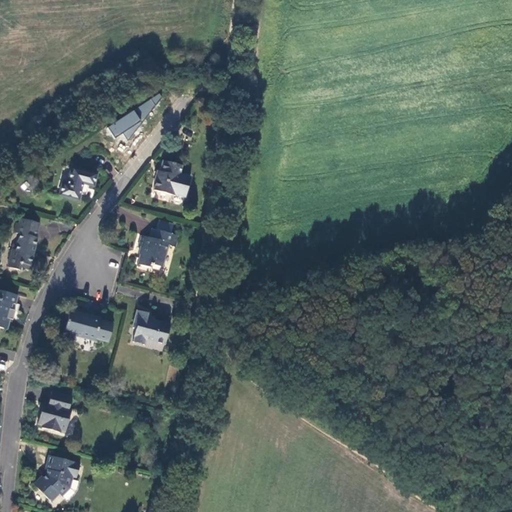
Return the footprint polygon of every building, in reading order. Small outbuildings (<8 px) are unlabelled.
[(180,174),(181,169),(162,164),(160,172),(159,172),(153,190),(174,196),(174,194),(185,197),(190,177),(180,174)] [(93,186),(96,175),(71,168),(66,184),(62,183),(58,195),(78,200),(82,183),(93,186)] [(29,266),(37,239),(34,238),(38,224),(20,219),(18,224),(16,233),(18,234),(14,250),(11,249),(6,267),(19,271),(21,263),(29,266)] [(156,231),(170,234),(173,225),(159,221),(156,231)] [(170,234),(156,231),(152,229),(149,239),(142,237),(139,246),(141,247),(139,255),(141,255),(138,265),(150,268),(151,265),(161,267),(167,245),(175,248),(178,236),(170,234)] [(15,304),(17,295),(0,290),(0,328),(2,329),(6,318),(10,319),(12,320),(14,311),(10,309),(12,303),(15,304)] [(137,311),(132,328),(136,329),(132,342),(144,346),(145,340),(164,345),(170,325),(153,321),(153,319),(146,318),(148,314),(137,311)] [(108,342),(113,325),(100,322),(100,319),(87,315),(87,318),(69,313),(64,332),(82,337),(82,335),(95,339),(108,342)] [(60,430),(65,431),(71,410),(68,409),(71,398),(51,393),(46,410),(41,409),(37,423),(42,424),(41,428),(59,433),(60,430)] [(76,479),(79,464),(49,457),(45,470),(47,471),(46,475),(43,478),(41,477),(33,485),(49,503),(59,495),(61,497),(69,490),(72,478),(76,479)]
